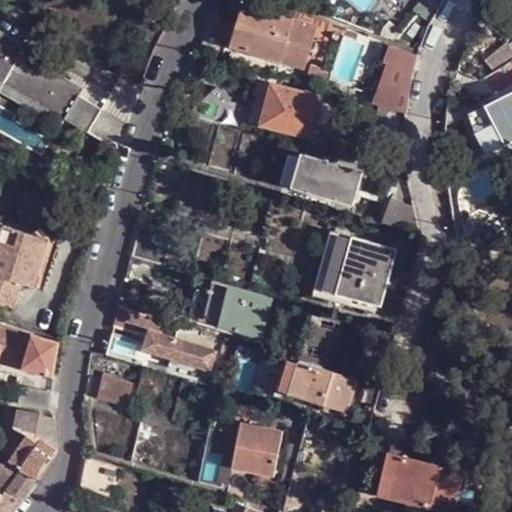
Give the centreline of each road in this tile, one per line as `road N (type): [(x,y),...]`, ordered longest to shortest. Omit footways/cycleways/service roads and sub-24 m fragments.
road 1 (residential): [(204,0),(168,68),(119,222),(71,392),(73,450),(63,502),(51,511)]
road 2 (residential): [(395,436),(392,412),(434,233),(424,166),(431,108),(440,59),(471,0)]
